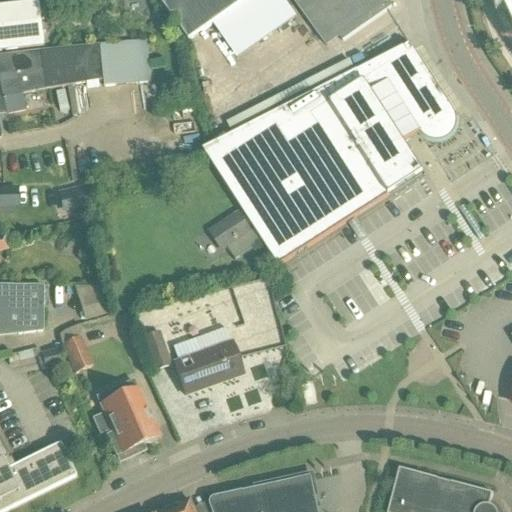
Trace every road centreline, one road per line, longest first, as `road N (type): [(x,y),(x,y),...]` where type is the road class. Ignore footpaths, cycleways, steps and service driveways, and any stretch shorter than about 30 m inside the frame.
road 1 (tertiary): [(105,511),(196,465),(325,425),(390,424),(511,449)]
road 2 (tertiary): [(511,134),(457,48),(443,0)]
